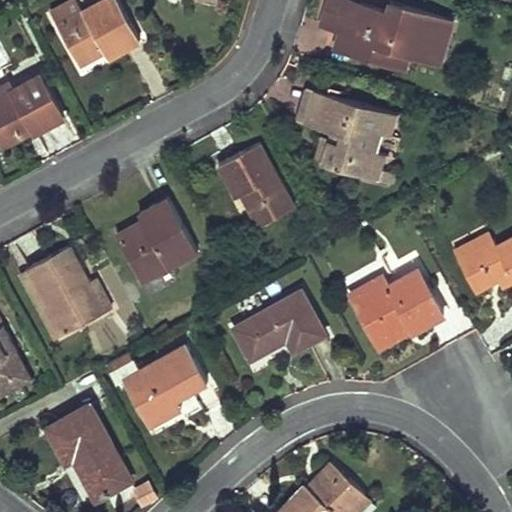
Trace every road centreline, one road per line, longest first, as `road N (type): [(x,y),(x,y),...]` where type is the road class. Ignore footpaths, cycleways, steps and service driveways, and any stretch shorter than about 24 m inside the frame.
road 1 (residential): [(496,511),(446,445),(398,418),(356,408),(294,423),(187,511)]
road 2 (residential): [(0,210),(226,87),(248,66),(274,0)]
